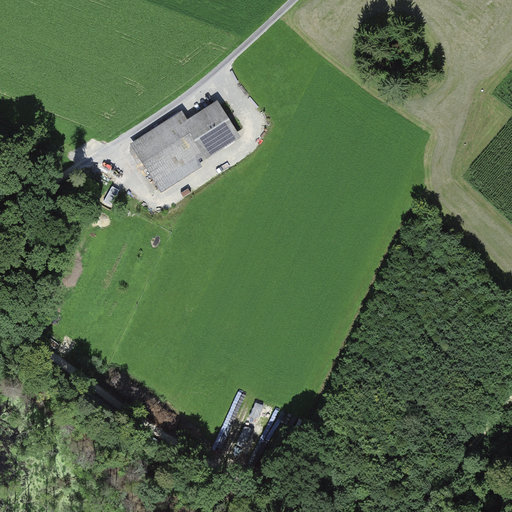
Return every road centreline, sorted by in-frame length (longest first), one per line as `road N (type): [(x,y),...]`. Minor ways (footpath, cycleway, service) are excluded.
road 1 (track): [(0,321),(288,511)]
road 2 (residential): [(292,0),(74,165)]
road 3 (track): [(511,399),(434,511)]
